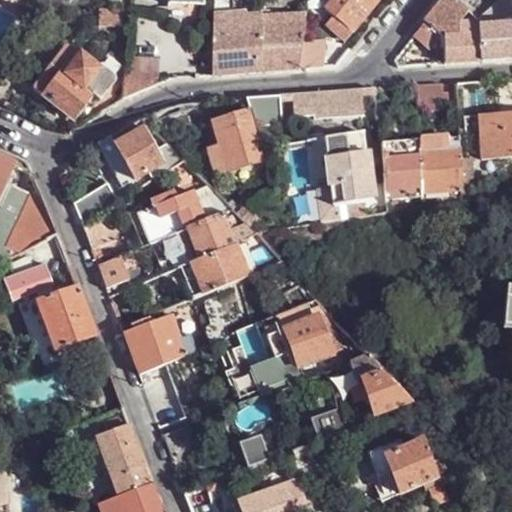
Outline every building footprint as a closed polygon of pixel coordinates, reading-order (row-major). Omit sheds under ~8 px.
[(234,0),(216,0),(216,10),(234,9),(234,0)] [(375,7),(381,0),(335,0),(327,11),(334,16),(328,25),(348,41),(375,7)] [(444,0),(425,24),(440,34),(445,38),(445,35),(453,32),(469,12),(452,0),(444,0)] [(452,0),(469,12),(471,13),(481,0),(452,0)] [(511,0),(503,0),(502,23),(511,22),(511,0)] [(110,27),(111,12),(100,13),(100,27),(110,27)] [(132,12),(111,12),(110,27),(131,27),(132,12)] [(215,31),(262,29),(263,17),(263,16),(247,16),(247,13),(216,14),(215,31)] [(307,16),(263,17),(262,29),(304,27),(307,16)] [(483,61),(480,25),(479,21),(453,32),(445,35),(445,38),(445,64),(464,63),(483,61)] [(511,59),(511,22),(502,23),(480,25),(483,61),(501,60),(511,59)] [(429,48),(440,34),(425,24),(415,36),(429,48)] [(282,71),(298,70),(301,47),(304,27),(262,29),(258,73),(282,71)] [(240,75),(258,73),(262,29),(215,31),(214,77),(240,75)] [(98,70),(81,57),(56,36),(25,85),(44,97),(76,121),(94,98),(100,102),(116,83),(115,76),(101,66),(98,70)] [(298,70),(325,68),(328,45),(301,47),(298,70)] [(161,60),(129,59),(128,71),(127,84),(139,79),(143,92),(160,85),(161,60)] [(127,85),(125,100),(143,92),(139,79),(127,84),(127,85)] [(511,79),(506,80),(502,81),(505,116),(511,115),(511,79)] [(430,86),(417,86),(418,112),(449,111),(448,93),(443,92),(443,85),(430,86)] [(316,95),(281,98),(281,108),(291,107),(292,121),(339,119),(356,118),(356,114),(366,113),(364,100),(377,99),(377,90),(362,91),(316,95)] [(281,108),(281,98),(261,99),(247,100),(250,112),(255,128),(283,126),(281,108)] [(255,128),(250,112),(213,124),(221,150),(210,154),(216,176),(266,160),(255,128)] [(511,115),(505,116),(481,117),(484,160),(511,158),(511,115)] [(165,156),(161,159),(144,131),(116,147),(141,189),(184,163),(169,148),(163,152),(165,156)] [(364,134),(324,140),(331,189),(315,191),(320,224),(341,220),(339,205),(374,200),(364,134)] [(460,150),(459,136),(448,137),(449,151),(460,150)] [(449,151),(448,137),(420,138),(420,141),(420,153),(449,151)] [(116,147),(112,140),(100,147),(104,154),(116,147)] [(420,153),(420,141),(381,143),(385,178),(396,177),(395,162),(420,160),(420,153)] [(462,177),(460,150),(449,151),(420,153),(420,160),(422,176),(423,193),(463,190),(462,177)] [(0,159),(0,198),(15,166),(0,159)] [(422,176),(420,160),(395,162),(396,177),(422,176)] [(0,266),(3,265),(33,250),(42,245),(58,236),(32,173),(15,166),(0,198),(0,266)] [(423,193),(422,176),(396,177),(385,178),(387,205),(423,202),(423,193)] [(473,190),(473,177),(462,177),(463,190),(473,190)] [(75,204),(84,224),(114,205),(108,185),(75,204)] [(473,199),(473,190),(463,190),(463,201),(473,199)] [(138,217),(150,246),(178,234),(186,231),(221,216),(233,211),(216,195),(198,203),(194,193),(178,200),(174,192),(151,202),(155,210),(138,217)] [(124,220),(117,204),(114,205),(84,224),(94,252),(130,238),(124,220)] [(235,247),(221,216),(186,231),(199,262),(235,247)] [(199,262),(186,231),(178,234),(191,265),(191,266),(199,262)] [(256,234),(252,231),(237,239),(240,245),(257,236),(256,234)] [(86,352),(83,343),(97,337),(78,288),(58,236),(42,245),(50,264),(38,269),(34,257),(12,266),(16,278),(10,281),(42,368),(86,352)] [(249,276),(236,247),(235,247),(199,262),(191,266),(203,296),(249,276)] [(140,250),(123,258),(128,270),(146,263),(140,250)] [(131,281),(122,258),(100,267),(108,290),(131,281)] [(136,293),(113,303),(123,329),(147,319),(136,293)] [(232,338),(216,297),(209,300),(225,341),(232,338)] [(295,310),(279,318),(294,353),(300,370),(335,357),(332,348),(323,328),(320,319),(314,320),(309,305),(295,310)] [(187,357),(172,315),(125,335),(140,376),(165,366),(187,357)] [(331,325),(323,328),(332,348),(339,345),(331,325)] [(112,381),(97,337),(83,343),(86,352),(99,385),(112,381)] [(294,353),(253,368),(262,393),(303,377),(300,370),(294,353)] [(383,373),(369,359),(352,366),(355,373),(330,382),(327,383),(337,410),(344,433),(416,406),(383,373)] [(165,366),(140,376),(144,385),(169,375),(165,366)] [(352,366),(327,375),(330,382),(355,373),(352,366)] [(169,375),(144,385),(160,427),(187,417),(170,375),(169,375)] [(310,419),(319,443),(331,439),(334,438),(344,433),(337,410),(310,419)] [(104,425),(107,434),(129,426),(126,417),(104,425)] [(152,486),(129,426),(107,434),(96,438),(118,498),(98,506),(100,511),(162,511),(161,510),(152,486)] [(193,440),(189,428),(164,437),(171,455),(177,453),(193,440)] [(435,468),(424,440),(404,449),(376,462),(382,477),(389,474),(398,496),(422,485),(438,478),(435,468)] [(240,449),(248,471),(270,462),(263,441),(240,449)] [(404,449),(400,441),(369,455),(378,478),(382,477),(376,462),(404,449)] [(322,460),(317,444),(294,453),(301,469),(322,460)] [(451,481),(444,464),(435,468),(438,478),(422,485),(426,492),(428,491),(442,485),(451,481)] [(382,477),(378,478),(387,501),(398,496),(389,474),(382,477)] [(0,507),(8,507),(9,507),(5,477),(0,477),(0,507)] [(217,483),(210,486),(213,493),(219,491),(217,483)] [(442,485),(428,491),(437,509),(450,503),(442,485)] [(219,511),(213,493),(210,486),(186,495),(192,511),(219,511)]
